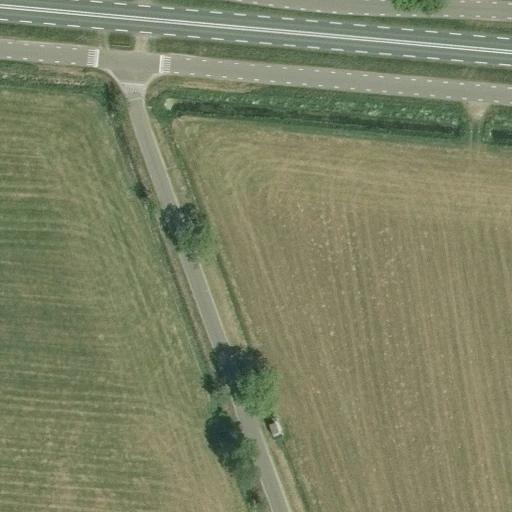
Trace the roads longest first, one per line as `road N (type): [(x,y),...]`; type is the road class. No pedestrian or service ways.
road 1 (primary): [(511,55),(0,8)]
road 2 (unclassified): [(282,511),(136,93),(133,63)]
road 3 (unclassified): [(511,96),(133,63)]
road 4 (unclassified): [(511,14),(359,11),(288,0)]
road 5 (unclassified): [(133,63),(0,50)]
